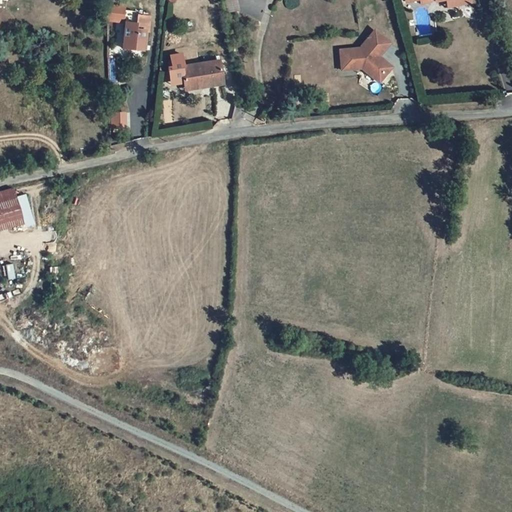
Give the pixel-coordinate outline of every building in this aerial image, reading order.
[(120,2),(120,0),(103,0),(104,12),(123,13),(121,39),(140,41),(142,22),(145,22),(147,7),(138,6),(138,3),(120,2)] [(385,45),(370,32),(360,44),(340,46),(342,66),(362,64),(366,63),(379,73),(390,60),(379,52),(385,45)] [(219,55),(179,61),(182,81),(202,78),(203,83),(223,80),(219,55)] [(380,78),(392,62),(390,60),(379,73),(366,63),(362,64),(380,78)] [(0,200),(9,197),(5,187),(0,189),(0,200)] [(0,227),(27,218),(19,194),(9,197),(0,200),(0,227)]
